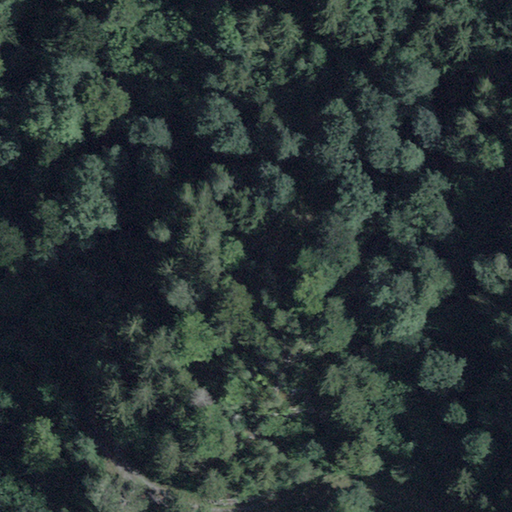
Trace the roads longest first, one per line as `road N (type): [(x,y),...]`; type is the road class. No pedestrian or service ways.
road 1 (track): [(0,320),(46,346),(112,454),(165,498),(242,511)]
road 2 (track): [(243,511),(355,486),(386,486),(438,511)]
